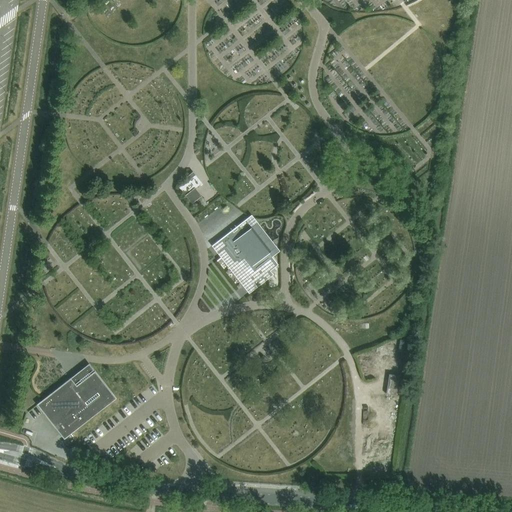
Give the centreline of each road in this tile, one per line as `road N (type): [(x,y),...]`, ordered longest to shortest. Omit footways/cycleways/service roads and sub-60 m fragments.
road 1 (tertiary): [(457,511),(212,496),(0,454)]
road 2 (track): [(358,505),(356,381),(347,354)]
road 3 (unknown): [(40,465),(46,381),(80,356)]
